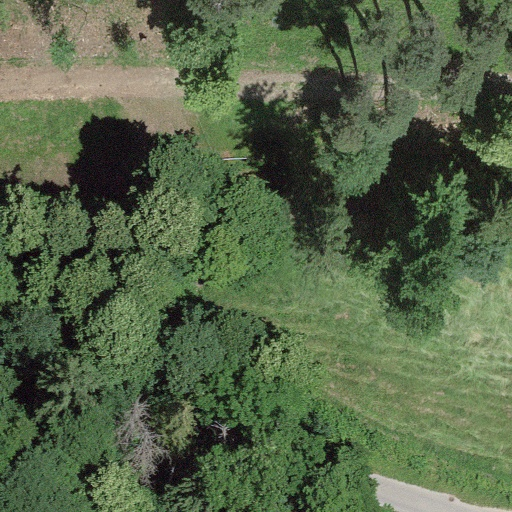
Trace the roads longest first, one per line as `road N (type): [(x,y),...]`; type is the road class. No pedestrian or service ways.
road 1 (track): [(0,90),(511,89)]
road 2 (unclassified): [(440,511),(0,395)]
